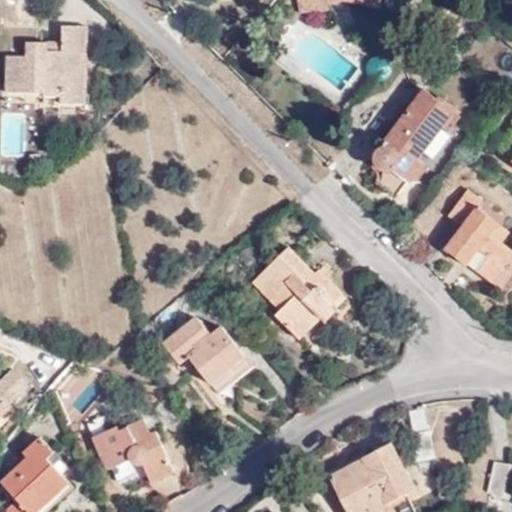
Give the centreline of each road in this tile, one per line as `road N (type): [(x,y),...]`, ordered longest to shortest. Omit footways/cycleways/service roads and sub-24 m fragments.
road 1 (residential): [(504,349),(104,0)]
road 2 (residential): [(155,511),(364,375),(450,351),(504,349)]
